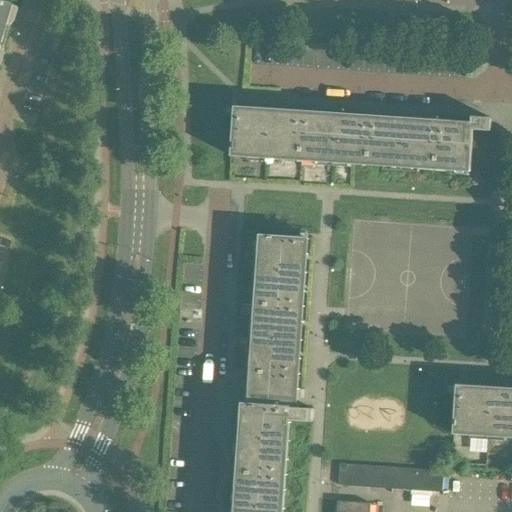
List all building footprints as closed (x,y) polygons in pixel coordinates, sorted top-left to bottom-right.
[(453,128),(235,113),(232,157),(470,173),(473,131),(490,132),(491,119),(453,116),(453,128)] [(292,408),(303,238),(259,235),(248,404),(242,403),(234,511),(278,511),(285,421),(313,423),(313,409),(292,408)] [(457,391),(454,434),(480,436),(488,436),(511,438),(511,394),(510,395),(505,394),(480,393),(478,392),(473,392),(463,391),(457,391)] [(442,493),(444,472),(443,472),(340,465),(339,485),(442,493)] [(337,511),(370,511),(371,503),(338,501),(337,511)]
